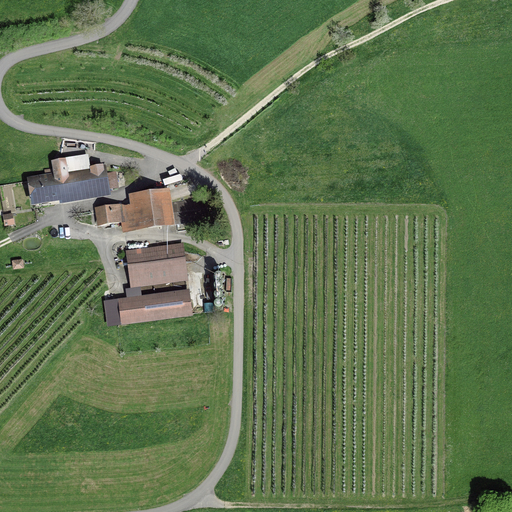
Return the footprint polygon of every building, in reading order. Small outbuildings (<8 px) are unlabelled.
[(45,170),(46,177),(29,180),(33,203),(105,191),(105,192),(107,192),(106,190),(118,188),(115,172),(104,174),(103,166),(89,168),(90,170),(66,174),(64,160),(52,162),(53,169),(45,170)] [(124,223),(125,231),(172,225),(170,203),(166,186),(155,188),(155,193),(132,197),(133,209),(123,210),(124,223)] [(204,198),(170,203),(172,225),(207,220),(204,198)] [(124,223),(123,210),(122,204),(98,208),(101,226),(124,223)] [(128,253),(132,286),(186,279),(181,246),(128,253)] [(13,261),(14,269),(23,268),(22,260),(13,261)] [(105,303),(108,324),(190,314),(187,292),(105,303)]
